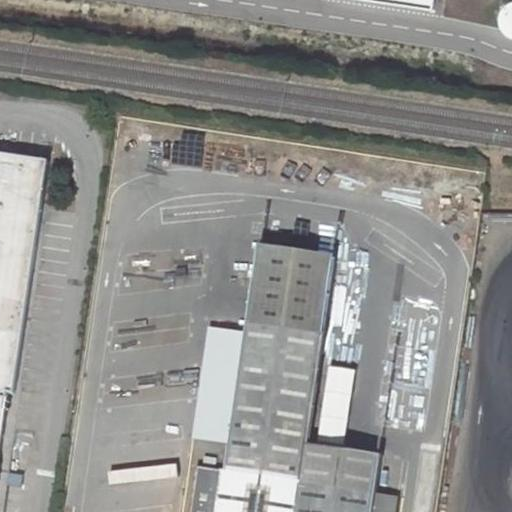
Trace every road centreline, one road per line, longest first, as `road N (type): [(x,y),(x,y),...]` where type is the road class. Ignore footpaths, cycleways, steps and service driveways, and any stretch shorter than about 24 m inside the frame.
road 1 (residential): [(450,267),(419,511)]
road 2 (unknown): [(511,313),(476,511)]
